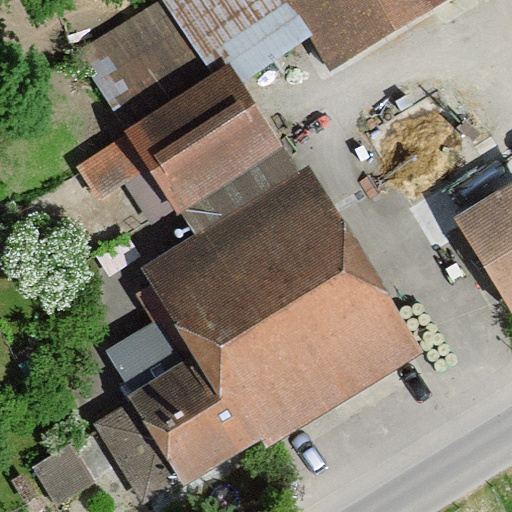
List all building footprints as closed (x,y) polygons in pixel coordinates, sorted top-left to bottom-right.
[(143,0),(78,42),(108,89),(175,46),(145,0),(143,0)] [(181,47),(112,93),(132,122),(215,67),(170,0),(160,0),(153,5),(181,47)] [(511,306),(511,186),(445,227),(499,315),(511,306)] [(412,358),(317,207),(144,316),(182,375),(122,412),(180,504),(412,358)] [(81,436),(39,453),(58,498),(99,481),(81,436)]
